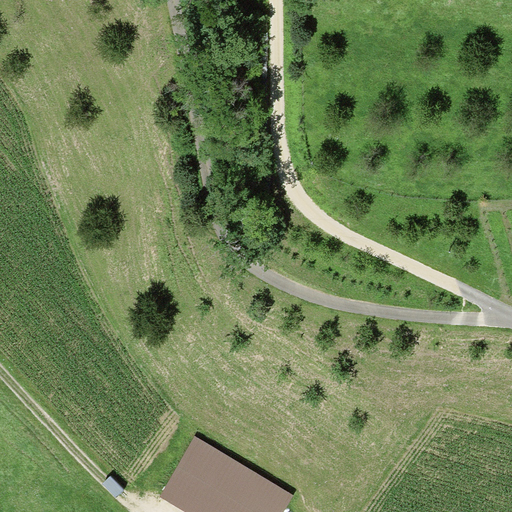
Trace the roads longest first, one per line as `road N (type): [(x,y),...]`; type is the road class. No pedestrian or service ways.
road 1 (track): [(511,320),(363,312),(268,279),(233,252),(162,0)]
road 2 (track): [(274,0),(282,174),(344,235),(511,315)]
road 3 (track): [(0,369),(129,511)]
